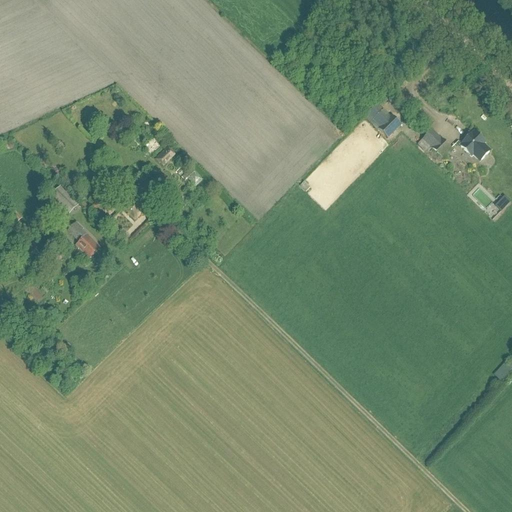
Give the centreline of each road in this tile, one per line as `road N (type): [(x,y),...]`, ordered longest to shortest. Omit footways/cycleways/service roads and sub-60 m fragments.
road 1 (track): [(467,511),(129,186)]
road 2 (track): [(420,0),(511,90)]
